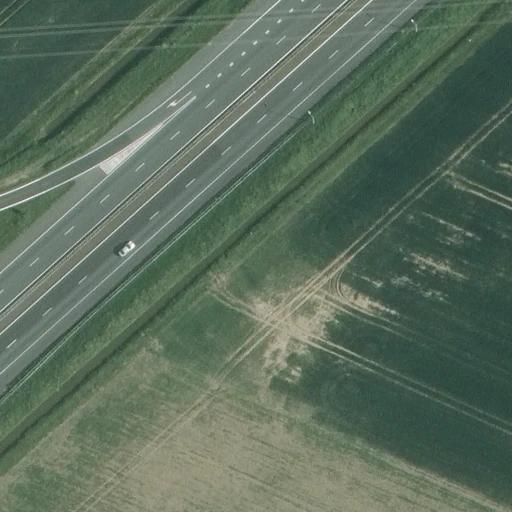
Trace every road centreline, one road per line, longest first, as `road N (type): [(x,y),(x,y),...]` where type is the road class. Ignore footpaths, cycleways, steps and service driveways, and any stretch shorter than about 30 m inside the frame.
road 1 (motorway): [(0,353),(393,0)]
road 2 (motorway): [(204,109),(0,292)]
road 3 (track): [(175,0),(0,155)]
road 4 (motorway): [(325,0),(204,109)]
road 5 (motorway): [(204,109),(82,166)]
